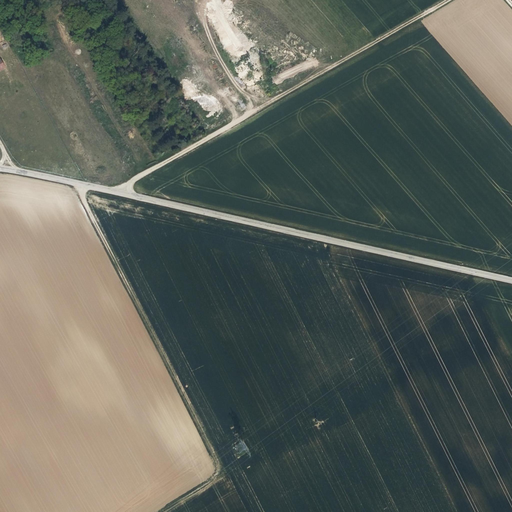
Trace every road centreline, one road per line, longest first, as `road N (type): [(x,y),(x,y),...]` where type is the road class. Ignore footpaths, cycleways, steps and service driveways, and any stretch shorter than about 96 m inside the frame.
road 1 (tertiary): [(511,280),(0,167)]
road 2 (track): [(163,511),(217,473),(217,460),(76,182)]
road 3 (track): [(448,0),(115,191)]
